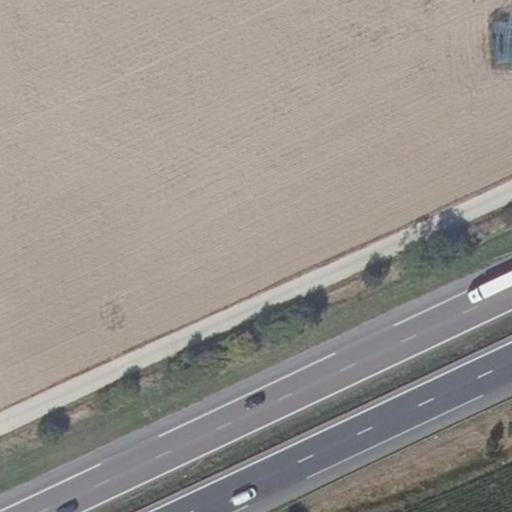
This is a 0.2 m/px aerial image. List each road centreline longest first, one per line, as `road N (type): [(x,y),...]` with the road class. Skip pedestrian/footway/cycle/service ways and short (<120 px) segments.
road 1 (track): [(0,418),(511,188)]
road 2 (trunk): [(511,289),(38,511)]
road 3 (trunk): [(188,511),(511,358)]
